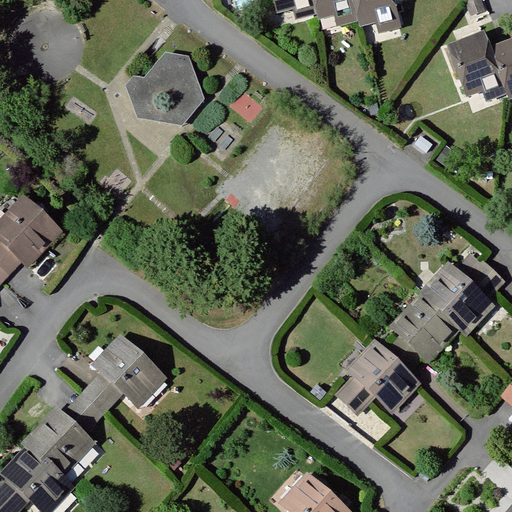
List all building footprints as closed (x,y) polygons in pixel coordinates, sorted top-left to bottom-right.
[(271,0),(276,17),(293,13),(295,22),(315,17),(317,24),(335,19),(337,28),(358,22),(360,29),(376,25),(379,36),(402,30),(393,0),(271,0)] [(484,32),(444,47),(466,103),(481,97),(485,107),(505,99),(507,104),(511,102),(511,42),(492,50),(484,32)] [(190,58),(166,54),(145,79),(134,77),(126,88),(138,120),(183,127),(204,100),(190,58)] [(65,232),(25,195),(0,220),(0,286),(21,264),(28,270),(65,232)] [(481,266),(471,257),(459,270),(451,263),(390,328),(400,338),(388,351),(375,339),(345,372),(351,379),(334,397),(358,419),(375,401),(393,417),(423,385),(410,373),(422,360),(430,367),(460,334),(467,340),(497,307),(489,300),(506,283),(484,263),(481,266)] [(165,379),(120,337),(92,367),(101,375),(64,415),(55,406),(18,446),(23,450),(0,475),(0,477),(6,483),(0,489),(0,511),(18,511),(28,501),(39,511),(54,511),(77,487),(66,477),(95,446),(83,435),(122,393),(138,408),(165,379)] [(511,381),(502,392),(511,400),(511,381)] [(353,511),(308,471),(277,506),(284,511),(353,511)] [(511,511),(511,500),(505,495),(490,511),(511,511)]
